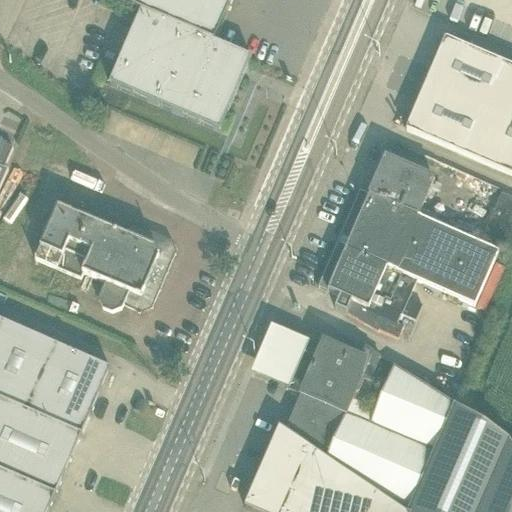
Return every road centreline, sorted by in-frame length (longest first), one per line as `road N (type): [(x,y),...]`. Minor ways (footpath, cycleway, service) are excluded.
road 1 (unclassified): [(262,252),(0,81)]
road 2 (primary): [(152,511),(262,252)]
road 3 (primary): [(262,252),(371,0)]
